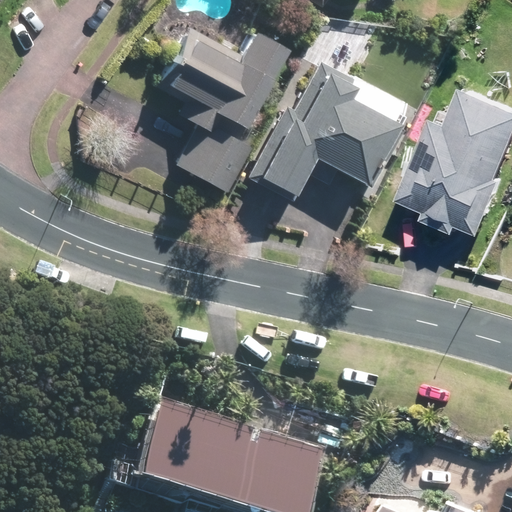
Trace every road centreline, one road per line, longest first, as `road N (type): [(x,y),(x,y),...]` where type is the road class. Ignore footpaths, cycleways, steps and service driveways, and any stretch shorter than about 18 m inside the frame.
road 1 (unclassified): [(511,336),(144,256),(0,196)]
road 2 (residential): [(95,0),(0,151)]
